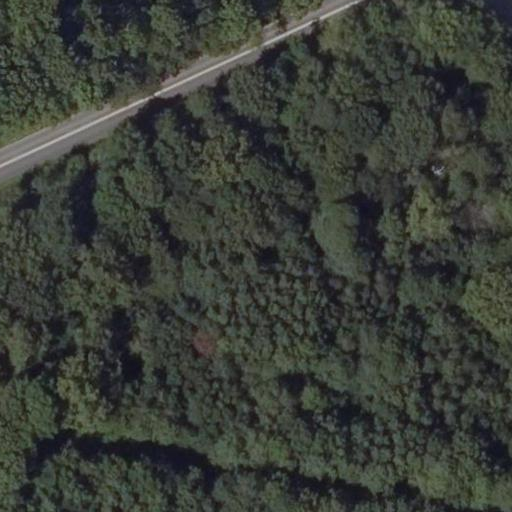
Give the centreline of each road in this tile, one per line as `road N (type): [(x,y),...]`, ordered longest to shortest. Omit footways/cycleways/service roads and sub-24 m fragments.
road 1 (track): [(0,422),(508,511)]
road 2 (primary): [(0,165),(360,0)]
